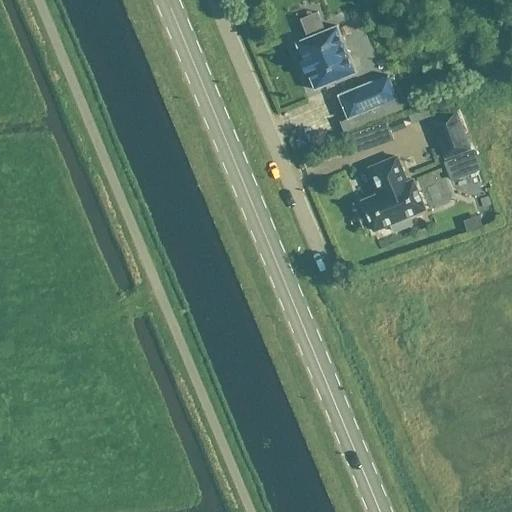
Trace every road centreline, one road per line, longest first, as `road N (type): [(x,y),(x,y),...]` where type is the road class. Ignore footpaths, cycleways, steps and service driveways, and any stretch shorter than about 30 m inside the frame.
road 1 (unclassified): [(248,511),(36,0)]
road 2 (primary): [(377,511),(165,0)]
road 3 (unclassified): [(211,0),(329,279)]
